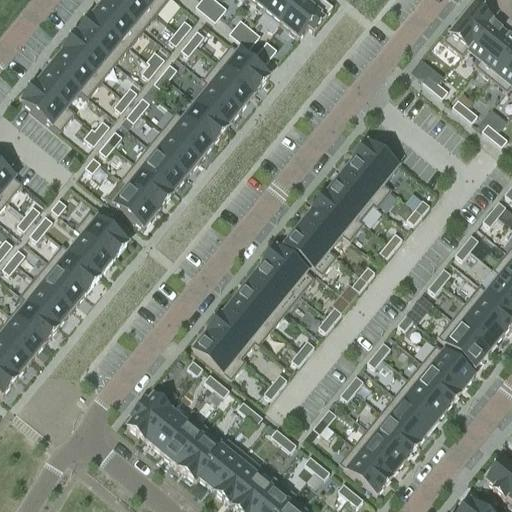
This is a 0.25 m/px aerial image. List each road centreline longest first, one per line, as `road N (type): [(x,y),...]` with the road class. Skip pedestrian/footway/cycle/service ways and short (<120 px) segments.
road 1 (residential): [(82,439),(436,0)]
road 2 (residential): [(502,0),(511,8),(511,391),(414,511)]
